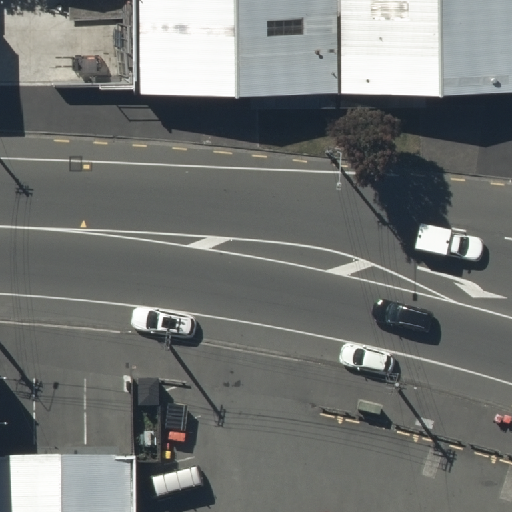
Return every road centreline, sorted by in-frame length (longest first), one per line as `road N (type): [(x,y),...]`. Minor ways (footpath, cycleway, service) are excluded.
road 1 (tertiary): [(74,230),(320,270),(511,318)]
road 2 (primary): [(74,230),(376,198),(511,212)]
